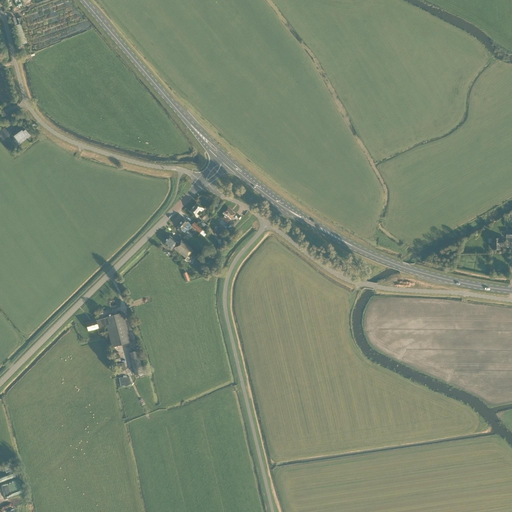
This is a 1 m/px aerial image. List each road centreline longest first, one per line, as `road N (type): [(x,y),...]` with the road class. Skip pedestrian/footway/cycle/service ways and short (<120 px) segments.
road 1 (unclassified): [(273,511),(224,298),(235,260),(267,223)]
road 2 (secondary): [(0,382),(203,181)]
road 3 (unclassified): [(511,300),(364,286),(331,272),(267,223)]
road 4 (unclassified): [(203,181),(60,136),(27,103)]
road 5 (primary): [(511,290),(428,275),(344,241)]
road 6 (primary): [(183,116),(83,0)]
road 7 (primary): [(227,165),(289,213),(344,241)]
road 8 (primary): [(344,241),(232,160)]
